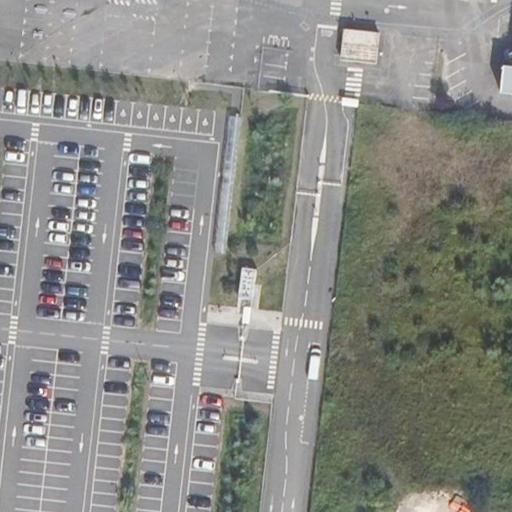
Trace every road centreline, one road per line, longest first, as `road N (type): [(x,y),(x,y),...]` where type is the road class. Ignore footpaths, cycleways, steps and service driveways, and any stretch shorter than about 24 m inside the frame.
road 1 (unknown): [(4,511),(44,140)]
road 2 (unknown): [(111,147),(72,511)]
road 3 (unknown): [(183,349),(202,164),(111,147)]
road 4 (unknown): [(166,511),(183,349)]
